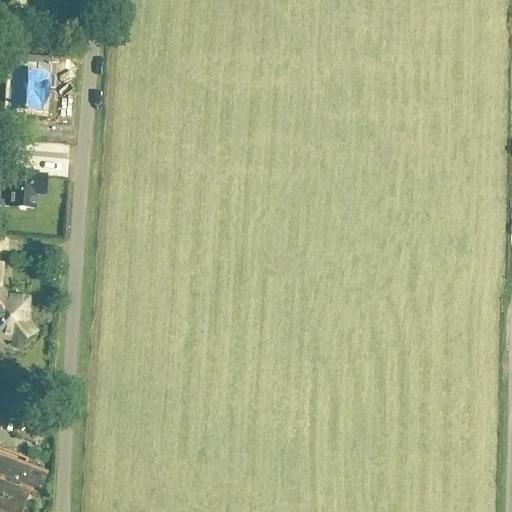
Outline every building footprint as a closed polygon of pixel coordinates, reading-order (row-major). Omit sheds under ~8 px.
[(3,0),(3,8),(23,10),(23,0),(3,0)] [(28,72),(28,61),(12,59),(11,73),(13,73),(11,108),(41,110),(42,86),(49,87),(49,74),(28,72)] [(36,176),(37,173),(14,172),(13,179),(0,178),(0,207),(11,208),(34,209),(35,195),(45,196),(47,177),(36,176)] [(0,339),(13,341),(17,347),(35,333),(26,321),(28,300),(8,297),(0,286),(0,280),(2,266),(0,265),(0,339)] [(0,511),(22,511),(31,489),(40,492),(47,475),(0,457),(0,511)]
